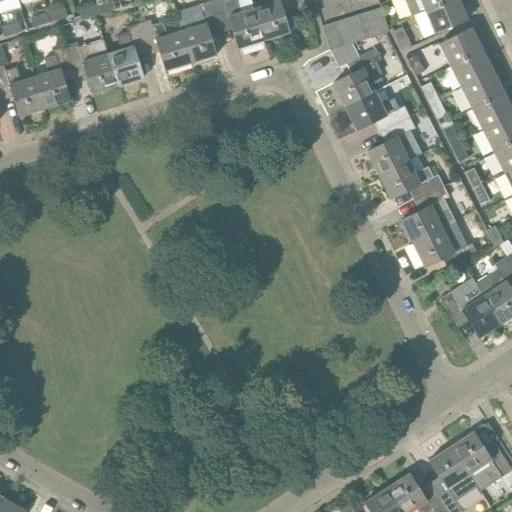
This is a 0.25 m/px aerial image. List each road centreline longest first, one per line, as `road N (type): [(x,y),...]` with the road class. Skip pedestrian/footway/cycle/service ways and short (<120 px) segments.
road 1 (residential): [(469,393),(310,91),(290,73),(268,73),(0,162)]
road 2 (residential): [(284,511),(469,393)]
road 3 (residential): [(106,511),(0,449)]
